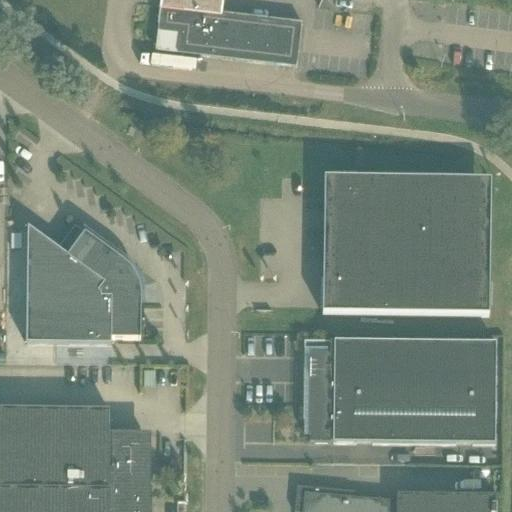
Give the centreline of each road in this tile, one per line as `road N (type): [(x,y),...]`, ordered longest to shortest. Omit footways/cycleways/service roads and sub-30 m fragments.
road 1 (unclassified): [(220,511),(224,274),(217,247),(196,219),(0,75)]
road 2 (unknown): [(0,392),(137,398),(221,427)]
